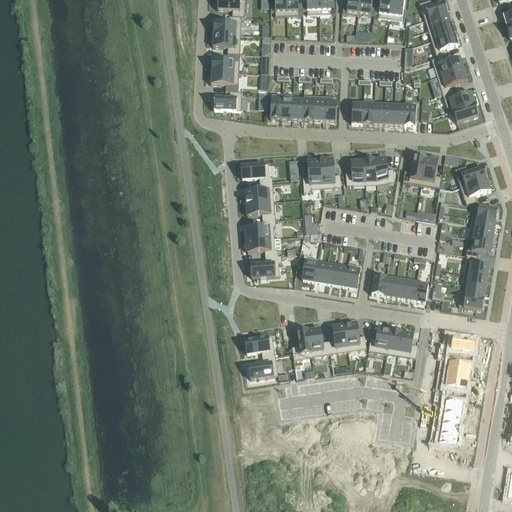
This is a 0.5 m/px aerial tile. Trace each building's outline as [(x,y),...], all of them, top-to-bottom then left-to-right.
[(234,0),(218,0),(218,12),(232,13),(232,19),(229,18),(229,19),(245,20),(246,0),(234,0)] [(274,0),(275,7),(271,7),(271,15),(275,14),(275,19),(287,19),(286,0),(274,0)] [(298,0),(286,0),(287,19),(303,18),(303,6),(299,6),(298,0)] [(306,0),(307,6),(303,6),(303,18),(303,14),(307,13),(307,18),(319,18),(318,0),(306,0)] [(330,0),(318,0),(319,18),(335,17),(335,5),(331,5),(330,0)] [(344,6),(342,16),(358,18),(360,0),(348,0),(348,7),(344,6)] [(360,0),(358,18),(359,18),(359,16),(374,18),(376,8),(375,8),(375,10),(371,10),(372,0),(360,0)] [(376,8),(374,18),(375,18),(375,16),(379,16),(378,21),(390,23),(393,0),(381,0),(380,9),(376,8)] [(393,0),(390,23),(402,24),(402,20),(407,20),(408,12),(403,12),(405,0),(393,0)] [(431,2),(419,6),(425,23),(448,16),(444,5),(433,8),(431,2)] [(448,16),(425,23),(428,34),(451,26),(448,16)] [(214,25),(213,37),(241,38),(242,20),(245,20),(229,19),(229,25),(214,25)] [(451,26),(428,34),(431,44),(455,37),(451,26)] [(213,37),(213,50),(228,50),(227,57),(240,57),(241,38),(213,37)] [(437,60),(431,62),(431,63),(448,57),(446,52),(458,48),(455,37),(431,44),(437,60)] [(212,62),(212,75),(239,76),(240,57),(227,57),(227,63),(212,62)] [(448,57),(431,63),(437,80),(464,72),(460,60),(444,65),(443,59),(448,58),(448,57)] [(464,72),(437,80),(442,98),(454,94),(452,89),(467,84),(464,72)] [(212,75),(211,87),(226,88),(226,94),(242,95),(242,94),(238,94),(239,76),(212,75)] [(214,100),(214,113),(241,114),(242,95),(226,94),(225,95),(229,95),(229,100),(214,100)] [(454,94),(442,98),(448,115),(475,107),(471,95),(455,100),(454,94)] [(271,97),(270,122),(282,122),(283,97),(271,97)] [(283,97),(282,122),(292,123),(293,97),(283,97)] [(293,97),(292,123),(303,123),(304,98),(304,103),(294,102),(294,98),(293,97)] [(304,98),(303,123),(314,124),(315,99),(304,98)] [(315,99),(314,124),(325,124),(326,99),(315,99)] [(326,99),(325,124),(336,125),(337,100),(326,99)] [(352,106),(352,126),(363,127),(364,102),(363,102),(363,107),(352,106)] [(364,102),(363,127),(374,127),(374,107),(375,102),(364,102)] [(395,108),(394,128),(404,129),(405,104),(405,108),(395,108)] [(405,104),(404,129),(415,129),(417,104),(405,104)] [(374,107),(374,127),(384,128),(385,108),(374,107)] [(475,107),(448,115),(448,116),(453,114),(457,126),(479,119),(475,107)] [(385,108),(384,128),(394,128),(395,108),(385,108)] [(405,174),(403,185),(421,188),(426,161),(413,159),(411,175),(405,174)] [(426,161),(421,188),(440,191),(442,180),(436,179),(438,163),(426,161)] [(374,162),(363,163),(365,187),(376,186),(374,162)] [(375,162),(374,162),(376,186),(395,185),(394,172),(387,172),(386,162),(375,163),(375,162)] [(333,163),(320,164),(322,191),(341,190),(340,177),(334,177),(333,163)] [(352,175),(346,175),(347,188),(365,187),(363,163),(363,164),(351,164),(352,175)] [(298,164),(290,164),(291,183),(299,183),(298,164)] [(309,179),(303,180),(304,196),(311,195),(311,192),(322,191),(320,164),(308,165),(309,179)] [(249,168),(241,169),(242,182),(259,181),(260,187),(273,186),(272,179),(270,179),(269,166),(256,167),(256,166),(249,167),(249,168)] [(466,169),(455,172),(461,190),(487,182),(483,170),(468,175),(466,169)] [(487,182),(461,190),(466,208),(478,204),(476,199),(491,194),(487,182)] [(260,193),(245,194),(246,207),(274,204),(273,186),(260,187),(260,193)] [(274,204),(246,207),(247,219),(262,217),(262,224),(275,223),(274,204)] [(472,219),(472,220),(496,224),(498,212),(475,208),(473,219),(472,219)] [(472,220),(470,230),(494,234),(496,224),(472,220)] [(263,230),(246,231),(247,243),(274,241),(273,230),(276,230),(275,223),(262,224),(263,230)] [(470,230),(469,241),(493,245),(494,234),(470,230)] [(247,245),(246,245),(246,253),(248,253),(248,255),(265,254),(265,260),(281,259),(278,259),(278,252),(275,253),(275,248),(274,241),(247,243),(247,245)] [(467,252),(466,259),(478,261),(479,260),(478,260),(478,255),(491,257),(493,245),(469,241),(468,242),(470,242),(468,252),(467,252)] [(300,256),(298,269),(305,270),(303,283),(314,285),(318,262),(308,260),(308,257),(300,256)] [(266,266),(251,268),(252,281),(260,281),(260,282),(267,281),(267,280),(280,279),(279,266),(282,266),(281,259),(265,260),(266,266)] [(466,265),(464,276),(488,280),(490,268),(477,266),(478,261),(466,259),(467,259),(466,265)] [(318,262),(314,285),(325,286),(328,268),(318,266),(319,262),(318,262)] [(338,270),(335,288),(345,290),(348,266),(347,271),(338,270)] [(348,266),(345,290),(356,292),(360,269),(348,266)] [(328,268),(325,286),(335,288),(338,270),(328,268)] [(375,275),(371,298),(383,299),(387,277),(375,275)] [(464,276),(462,287),(486,291),(488,280),(464,276)] [(387,277),(383,299),(393,301),(396,282),(387,280),(387,277)] [(396,282),(393,301),(403,303),(406,284),(396,282)] [(406,284),(403,303),(413,304),(417,285),(406,284)] [(417,285),(413,304),(425,306),(428,287),(417,285)] [(461,297),(460,298),(484,302),(486,291),(462,287),(462,288),(463,288),(462,296),(462,297),(461,297)] [(460,298),(459,310),(482,313),(484,302),(460,298)] [(356,326),(344,328),(348,354),(367,351),(365,339),(358,340),(356,326)] [(334,343),(328,344),(330,357),(348,354),(344,328),(342,328),(342,327),(335,328),(335,330),(332,330),(334,343)] [(309,333),(308,333),(312,360),(313,360),(313,359),(330,357),(328,344),(322,345),(320,332),(309,333)] [(371,341),(369,354),(387,357),(390,334),(379,332),(377,342),(371,341)] [(298,349),(292,350),(294,363),(298,362),(312,360),(308,333),(296,335),(298,349)] [(390,334),(387,357),(398,358),(402,335),(402,336),(402,335),(390,333),(390,334)] [(402,335),(398,358),(416,361),(418,349),(412,348),(413,337),(402,336),(402,335)] [(252,342),(245,343),(247,357),(261,355),(262,361),(275,359),(274,353),(272,339),(260,341),(260,340),(252,341),(252,342)] [(446,351),(445,358),(458,360),(459,354),(474,356),(476,344),(453,340),(451,352),(446,351)] [(445,358),(444,365),(449,366),(447,377),(468,381),(470,368),(457,366),(458,360),(445,358)] [(263,367),(249,369),(251,382),(258,381),(259,382),(266,381),(266,380),(278,378),(275,359),(262,361),(263,367)] [(440,388),(439,395),(452,397),(453,391),(466,393),(468,381),(447,377),(445,389),(440,388)] [(439,395),(438,402),(445,403),(444,414),(462,417),(464,405),(451,403),(452,397),(439,395)] [(444,414),(442,424),(461,427),(460,427),(462,417),(444,414)] [(442,424),(440,435),(459,438),(461,427),(442,424)] [(440,435),(438,446),(457,449),(458,438),(459,439),(459,438),(440,435)]
